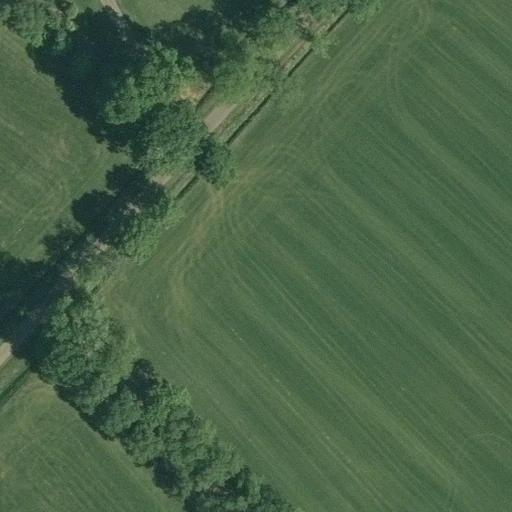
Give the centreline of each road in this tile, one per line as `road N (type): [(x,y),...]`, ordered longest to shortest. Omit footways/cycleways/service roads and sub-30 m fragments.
road 1 (unclassified): [(0,365),(329,0)]
road 2 (track): [(51,309),(228,511)]
